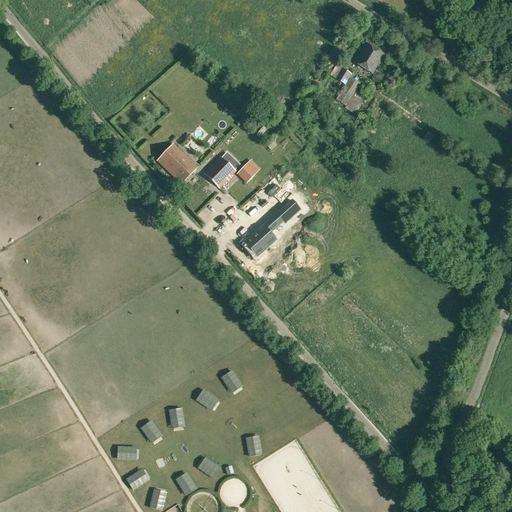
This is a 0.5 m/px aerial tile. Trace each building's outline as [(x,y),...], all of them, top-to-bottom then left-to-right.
[(354,63),(372,74),(384,54),(366,43),(354,63)] [(345,85),(352,74),(336,65),(329,76),(345,85)] [(345,106),(360,83),(350,78),(335,100),(345,106)] [(354,115),(361,103),(351,98),(344,109),(354,115)] [(433,136),(428,132),(423,139),(428,143),(433,136)] [(197,168),(173,144),(157,161),(181,184),(197,168)] [(235,171),(222,159),(220,157),(204,174),(219,188),(235,171)] [(247,183),(255,174),(246,165),(237,174),(247,183)] [(283,222),(287,218),(279,209),(243,242),(255,255),(274,238),(268,231),(281,219),(283,222)]
